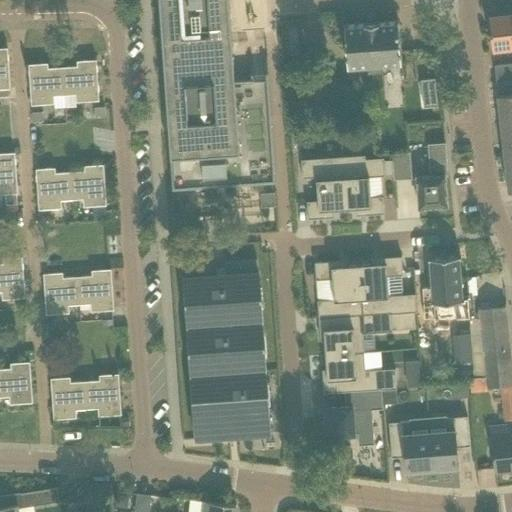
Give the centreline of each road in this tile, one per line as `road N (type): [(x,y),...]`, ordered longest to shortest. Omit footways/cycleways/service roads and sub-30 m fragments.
road 1 (residential): [(145,469),(113,10),(16,11)]
road 2 (residential): [(46,463),(16,11)]
road 3 (residential): [(454,233),(287,246),(306,489)]
road 4 (residential): [(511,252),(487,189),(469,0)]
road 5 (residential): [(477,511),(306,489)]
road 6 (residential): [(268,484),(145,469)]
